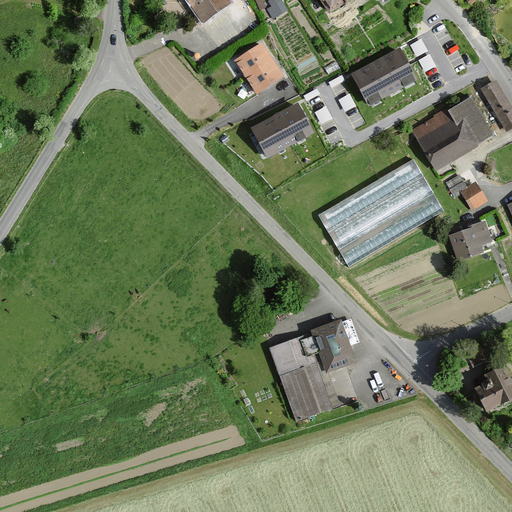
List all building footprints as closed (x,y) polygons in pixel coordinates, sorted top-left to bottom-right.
[(227,4),(232,0),(182,0),(200,25),(228,5),(227,4)] [(271,22),(286,13),(277,0),(271,0),(266,3),(269,9),(265,12),(271,22)] [(323,0),(331,10),(346,0),(323,0)] [(456,0),(464,10),(476,0),(456,0)] [(417,54),(428,49),(423,37),(412,42),(417,54)] [(252,99),(279,80),(256,46),(228,64),(252,99)] [(399,49),(352,74),(368,104),(416,79),(399,49)] [(500,136),(511,128),(511,112),(496,85),(477,96),(500,136)] [(471,98),(416,132),(438,168),(493,135),(471,98)] [(298,103),(253,128),(268,156),(313,132),(298,103)] [(317,108),(321,118),(330,115),(327,105),(317,108)] [(319,210),(348,263),(446,210),(417,157),(319,210)] [(468,214),(484,205),(471,184),(455,194),(468,214)] [(461,230),(462,232),(444,238),(453,264),(477,256),(475,249),(489,244),(481,223),(461,230)] [(350,366),(344,350),(355,346),(346,322),(334,326),(333,323),(308,333),(325,376),(350,366)] [(308,333),(263,351),(292,423),(337,406),(325,376),(308,333)] [(468,395),(477,416),(493,408),(494,410),(511,401),(511,396),(499,368),(479,377),(484,388),(468,395)]
